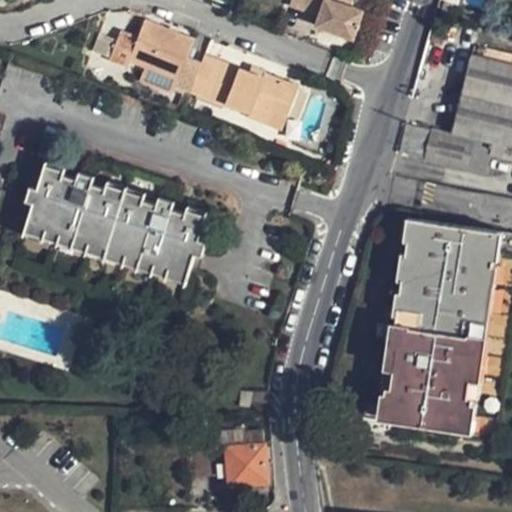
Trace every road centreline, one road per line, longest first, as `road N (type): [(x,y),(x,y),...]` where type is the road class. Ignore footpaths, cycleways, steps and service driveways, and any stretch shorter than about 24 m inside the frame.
road 1 (residential): [(391,84),(296,375),(292,423),(303,511)]
road 2 (residential): [(391,84),(173,0)]
